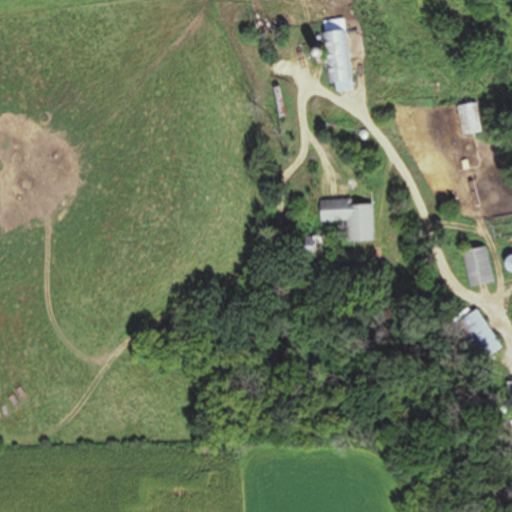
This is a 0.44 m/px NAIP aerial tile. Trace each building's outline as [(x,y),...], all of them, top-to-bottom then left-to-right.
[(328,84),(334,83),(336,93),(354,90),(344,19),(320,22),(328,84)] [(482,133),(479,103),(457,105),(460,135),(482,133)] [(371,206),(350,206),(349,201),(318,201),(319,223),(345,222),(345,243),(372,243),(371,206)] [(326,235),(304,235),(304,258),(326,258),(326,235)] [(471,288),(495,282),(486,246),(463,251),(471,288)] [(511,272),(511,255),(502,258),(505,274),(511,272)] [(455,322),(476,363),(501,350),(479,309),(455,322)]
